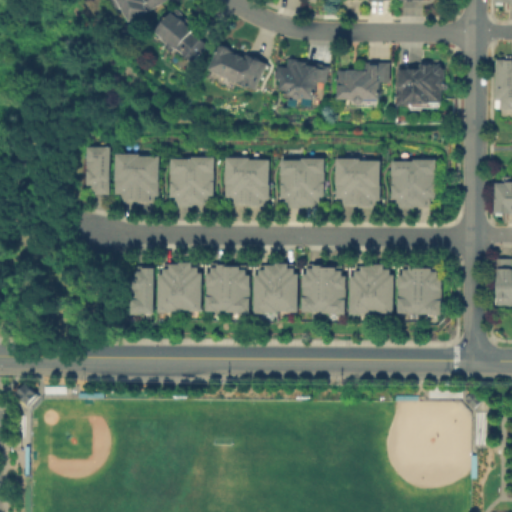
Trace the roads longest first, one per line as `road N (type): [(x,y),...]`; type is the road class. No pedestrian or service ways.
road 1 (tertiary): [(511,361),(0,357)]
road 2 (residential): [(473,235),(99,233)]
road 3 (residential): [(474,0),(474,361)]
road 4 (residential): [(231,0),(276,22),(336,31),(474,29)]
